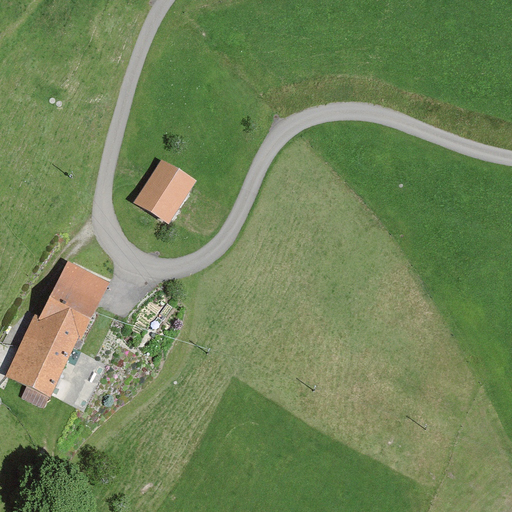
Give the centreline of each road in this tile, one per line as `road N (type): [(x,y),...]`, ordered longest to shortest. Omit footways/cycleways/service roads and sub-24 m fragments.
road 1 (unclassified): [(511,158),(345,108),(287,127),(212,255),(175,270),(140,265),(115,249),(99,208),(132,61),(164,0)]
road 2 (track): [(140,265),(69,405),(27,511)]
